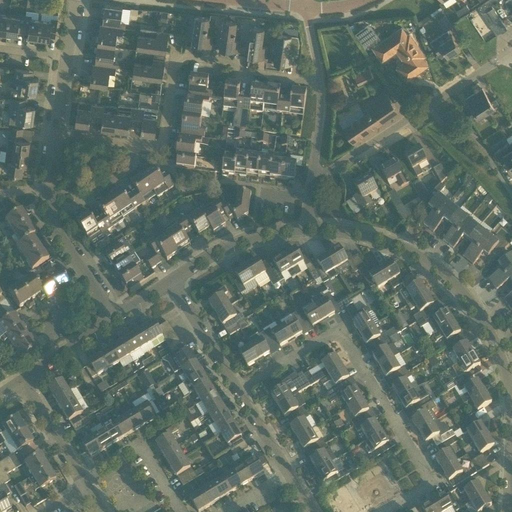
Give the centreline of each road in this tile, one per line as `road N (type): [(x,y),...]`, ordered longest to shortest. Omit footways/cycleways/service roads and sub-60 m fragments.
road 1 (residential): [(510,502),(511,407),(491,335),(432,269),(381,238),(305,226)]
road 2 (residential): [(387,511),(428,480),(344,337),(331,335),(239,389)]
road 3 (residential): [(135,148),(162,146),(179,59),(319,76)]
road 4 (residential): [(311,183),(511,52)]
road 5 (residential): [(305,226),(252,239),(174,285)]
road 6 (residential): [(182,511),(141,448),(81,479)]
road 7 (residential): [(118,319),(52,211)]
road 8 (residential): [(239,389),(174,285)]
